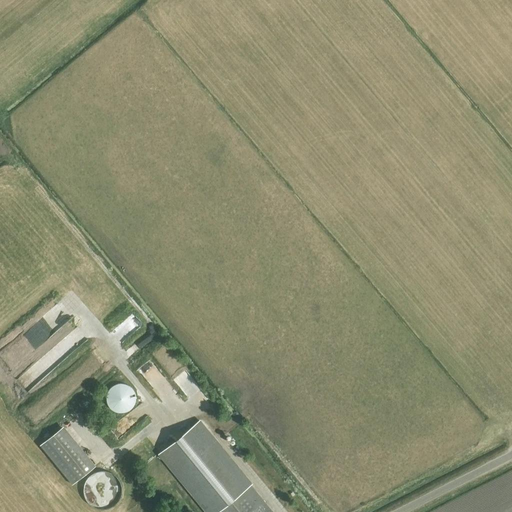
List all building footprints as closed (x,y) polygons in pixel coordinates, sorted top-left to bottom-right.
[(126,347),(134,341),(130,337),(123,343),(126,347)] [(91,348),(73,365),(84,376),(102,359),(91,348)] [(142,380),(151,373),(144,365),(135,372),(142,380)] [(111,388),(108,391),(106,395),(105,400),(107,405),(109,409),(112,412),(117,413),(121,414),(126,413),(130,410),(133,407),(135,403),(135,398),(134,393),(132,389),(128,386),(124,385),(119,384),(115,385),(111,388)] [(122,422),(120,420),(107,429),(113,438),(132,425),(127,418),(122,422)] [(198,421),(160,452),(209,511),(273,511),(274,511),(198,421)] [(73,433),(76,429),(69,424),(66,428),(73,433)] [(94,468),(62,428),(40,446),(72,485),(94,468)]
